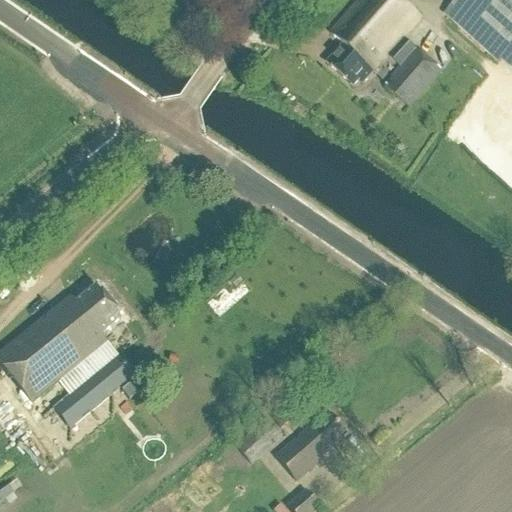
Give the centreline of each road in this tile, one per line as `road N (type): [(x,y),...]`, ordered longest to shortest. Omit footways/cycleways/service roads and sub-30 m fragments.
road 1 (tertiary): [(511,359),(171,128)]
road 2 (unclassified): [(0,242),(154,117)]
road 3 (tertiary): [(154,117),(0,11)]
road 4 (unclassified): [(171,128),(268,0)]
